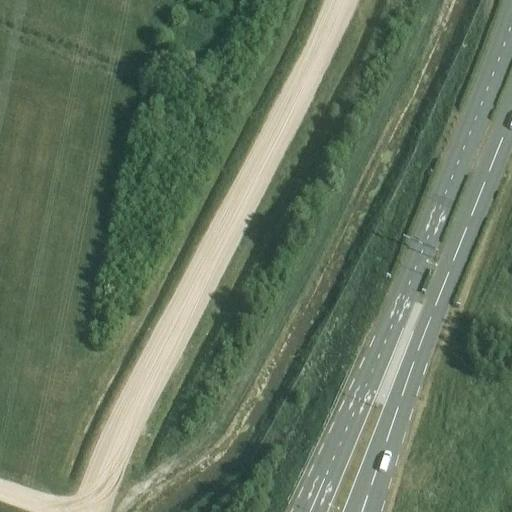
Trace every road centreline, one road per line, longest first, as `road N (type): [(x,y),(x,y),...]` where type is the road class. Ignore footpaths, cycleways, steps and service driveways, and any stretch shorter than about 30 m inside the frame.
road 1 (track): [(340,0),(147,378),(91,511)]
road 2 (tertiary): [(511,15),(323,494)]
road 3 (tertiary): [(379,453),(511,109)]
